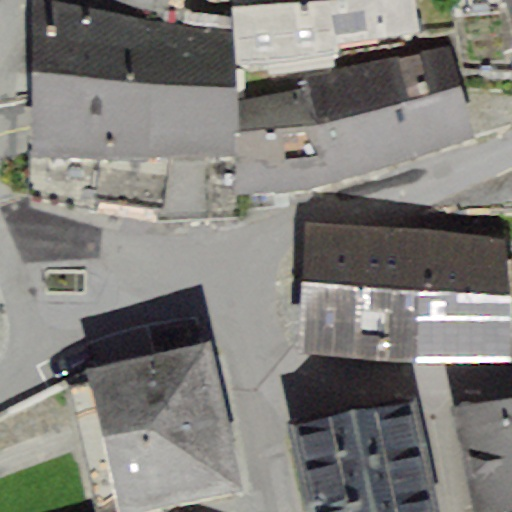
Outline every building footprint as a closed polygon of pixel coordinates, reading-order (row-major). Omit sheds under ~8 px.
[(142,15),(63,0),(33,0),(32,83),(31,190),(136,209),(158,213),(239,217),(238,193),(235,96),(233,30),(192,24),(142,15)] [(232,0),(234,58),(272,55),(273,65),(334,60),(325,0),(232,0)] [(412,0),(325,0),(334,60),(384,49),(384,41),(401,38),(400,31),(416,28),(412,0)] [(511,0),(503,0),(511,31),(511,0)] [(464,96),(446,40),(304,70),(308,85),(235,96),(238,193),(309,185),(381,163),(476,133),(464,96)] [(465,233),(305,219),(303,260),(298,337),(410,357),(511,357),(511,341),(506,237),(465,233)] [(208,337),(86,363),(114,496),(117,508),(239,479),(227,424),(208,337)] [(338,412),(291,421),(308,511),(437,511),(414,397),(338,412)] [(511,399),(510,400),(450,405),(475,511),(489,511),(511,507),(511,399)]
